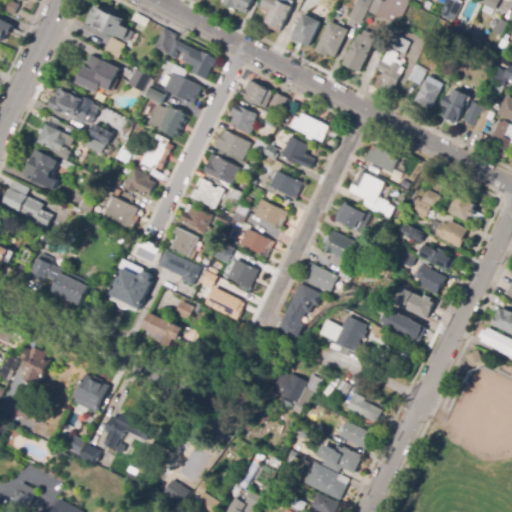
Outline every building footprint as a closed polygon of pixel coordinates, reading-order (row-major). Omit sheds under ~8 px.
[(16,15),(4,10),(9,0),(20,5),(16,15)] [(253,0),(247,14),(237,9),(236,8),(235,10),(224,5),(225,0),(253,0)] [(281,33),(262,24),(267,13),(262,10),(266,0),(291,0),(295,2),(281,33)] [(306,12),(299,9),(303,0),(312,0),(311,1),(316,4),(314,8),(309,5),(306,12)] [(410,0),(400,24),(370,11),(374,0),(410,0)] [(449,0),(452,0),(463,5),(454,22),(442,16),(449,0)] [(492,15),(484,12),(487,7),(484,5),(486,0),(501,0),(496,11),(494,10),(492,15)] [(362,23),(350,18),(358,2),(369,7),(362,23)] [(342,16),(335,13),(340,5),(346,8),(342,16)] [(128,44),(124,42),(125,40),(89,23),(97,6),(106,10),(108,6),(119,11),(117,14),(127,19),(124,25),(134,30),(128,44)] [(147,27),(133,21),(136,14),(150,20),(147,27)] [(311,47),(303,43),(303,44),(293,39),(295,36),(293,36),(304,14),(322,23),(311,47)] [(2,43),(0,41),(0,18),(14,26),(10,35),(7,33),(2,43)] [(336,58),(330,54),(328,57),(316,51),(331,21),(350,31),(336,58)] [(501,36),(495,33),(500,21),(506,24),(501,36)] [(168,54),(155,48),(165,29),(178,35),(168,54)] [(361,73),(345,65),(360,34),(363,36),(365,30),(377,36),(375,42),(376,42),(361,73)] [(406,40),(400,36),(403,31),(409,34),(406,40)] [(391,96),(380,90),(386,80),(383,78),(386,73),(379,69),(383,62),(384,62),(398,35),(412,43),(406,54),(399,51),(398,53),(400,54),(397,59),(404,62),(401,67),(405,69),(391,96)] [(121,55),(107,47),(112,38),(126,45),(121,55)] [(192,66),(183,61),(186,55),(181,53),(178,59),(170,55),(177,40),(192,48),(202,53),(203,51),(217,58),(216,60),(218,60),(214,67),(213,67),(207,80),(192,72),(195,67),(192,66)] [(98,93),(77,83),(85,65),(88,67),(94,56),(121,69),(111,91),(101,86),(98,93)] [(192,104),(165,90),(174,73),(172,72),(176,65),(188,71),(185,78),(192,82),(203,87),(194,105),(192,104)] [(421,85),(410,80),(416,65),(428,70),(421,85)] [(504,87),(491,81),(498,68),(506,72),(504,78),(508,80),(504,87)] [(144,93),(128,84),(136,69),(152,78),(144,93)] [(433,109),(417,101),(426,81),(427,82),(430,76),(439,81),(436,87),(442,90),(433,109)] [(266,108),(241,96),(245,88),(246,89),(251,80),(275,92),(266,108)] [(504,88),(501,95),(499,94),(496,99),(488,95),(491,90),(489,89),(492,82),(504,88)] [(163,105),(148,99),(153,86),(168,93),(163,105)] [(92,125),(86,122),(85,124),(77,120),(78,117),(65,111),(64,113),(51,107),(60,88),(66,91),(68,88),(80,94),(78,97),(84,100),(85,97),(96,102),(94,105),(100,108),(98,113),(99,114),(97,119),(95,119),(92,125)] [(458,123),(456,122),(455,123),(445,118),(446,116),(443,114),(446,108),(441,105),(447,94),(449,95),(453,88),(469,96),(465,104),(467,105),(458,123)] [(283,112),(271,107),(277,93),(289,98),(283,112)] [(474,127),(464,122),(477,94),(487,99),(474,127)] [(511,121),(498,114),(503,102),(504,103),(507,96),(511,98),(511,121)] [(180,138),(149,125),(158,105),(166,108),(167,107),(171,109),(172,108),(190,116),(180,138)] [(252,135),(231,125),(234,118),(232,116),(237,105),(258,115),(256,120),(258,121),(252,135)] [(482,134),(474,130),(484,109),(495,114),(492,120),(489,119),(482,134)] [(323,141),(297,129),(295,134),(285,129),(292,114),(302,119),(303,115),(331,128),(327,136),(326,135),(323,141)] [(275,128),(265,123),(269,115),(280,120),(275,128)] [(511,151),(509,157),(505,156),(487,148),(500,121),(503,123),(504,120),(511,124),(510,125),(511,125),(511,151)] [(109,145),(90,136),(96,124),(115,133),(109,145)] [(68,161),(50,153),(52,149),(38,143),(47,125),(76,138),(71,147),(65,144),(64,147),(69,149),(68,150),(72,152),(68,161)] [(244,161),(218,149),(220,144),(219,143),(219,142),(217,141),(220,135),(222,136),(223,135),(224,135),(226,131),(253,144),(244,161)] [(163,170),(158,167),(156,170),(143,163),(149,152),(147,151),(149,147),(150,148),(158,134),(171,142),(170,144),(175,147),(170,156),(169,156),(167,160),(168,161),(163,170)] [(312,170),(297,163),(295,165),(290,162),(291,160),(282,156),(292,136),(310,146),(307,151),(309,156),(316,160),(312,170)] [(102,155),(85,146),(90,137),(106,146),(102,155)] [(128,163),(118,158),(128,137),(138,142),(128,163)] [(265,152),(256,148),(259,141),(268,145),(265,152)] [(393,173),(366,160),(373,145),(382,149),(384,148),(388,150),(388,153),(400,159),(393,173)] [(276,161),(266,155),(271,146),(279,150),(278,154),(279,154),(276,161)] [(111,157),(106,155),(110,148),(114,150),(111,157)] [(56,189),(49,186),(48,188),(24,176),(37,149),(61,161),(56,172),(55,171),(52,177),(60,181),(56,189)] [(233,186),(205,172),(213,155),(242,169),(240,171),(243,172),(239,181),(236,180),(233,186)] [(253,177),(243,172),(247,165),(257,171),(253,177)] [(151,197),(137,190),(136,193),(126,188),(135,168),(151,176),(150,179),(154,182),(157,184),(151,197)] [(297,199),(271,187),(279,171),(304,184),(297,199)] [(120,195),(106,191),(112,172),(116,174),(115,178),(122,180),(119,190),(122,191),(120,195)] [(389,218),(363,205),(365,200),(351,192),(354,185),(356,186),(362,172),(386,184),(378,200),(394,208),(389,218)] [(402,186),(394,183),(397,174),(406,177),(402,186)] [(217,209),(193,197),(202,179),(213,184),(212,187),(219,190),(220,188),(226,190),(217,209)] [(240,202),(230,197),(234,188),(244,194),(240,202)] [(46,228),(35,222),(20,214),(19,215),(3,207),(12,189),(45,206),(43,210),(52,215),(46,228)] [(436,208),(422,201),(428,189),(442,197),(436,208)] [(471,222),(452,213),(461,195),(464,196),(465,196),(474,200),(472,203),(479,206),(476,212),(479,213),(477,218),(474,217),(471,222)] [(91,213),(81,208),(86,197),(96,202),(91,213)] [(130,228),(106,217),(114,198),(139,209),(137,215),(140,217),(136,226),(132,224),(130,228)] [(282,227),(255,216),(262,201),(291,213),(287,221),(285,220),(282,227)] [(362,233),(335,220),(345,201),(371,215),(362,233)] [(426,218),(414,211),(417,207),(415,205),(417,201),(419,202),(420,201),(432,208),(426,218)] [(240,230),(231,227),(241,203),(251,207),(250,208),(251,209),(245,225),(242,224),(240,230)] [(193,226),(182,220),(186,212),(189,213),(193,207),(213,217),(206,232),(193,226)] [(228,227),(217,222),(221,213),(232,218),(228,227)] [(461,249),(436,236),(443,223),(448,226),(450,221),(469,230),(465,238),(466,239),(461,249)] [(422,242),(409,235),(413,227),(426,234),(422,242)] [(193,260),(172,249),(178,237),(174,235),(178,228),(193,235),(200,238),(194,250),(197,251),(197,253),(207,258),(204,265),(193,260)] [(268,259),(241,245),(249,229),(272,241),(268,248),(272,250),(268,259)] [(347,261),(325,250),(328,244),(324,242),(327,236),(331,238),(334,231),(357,242),(355,246),(357,246),(350,260),(348,259),(347,261)] [(371,246),(359,241),(363,232),(375,237),(371,246)] [(216,251),(206,246),(210,238),(220,243),(216,251)] [(0,240),(20,250),(8,275),(0,271),(0,240)] [(228,263),(216,257),(223,243),(235,250),(228,263)] [(441,267),(425,258),(432,244),(439,248),(438,250),(447,255),(447,256),(450,257),(447,263),(444,261),(441,267)] [(29,266),(18,260),(25,248),(35,253),(29,266)] [(416,255),(411,265),(401,260),(406,250),(416,255)] [(194,287),(193,288),(181,282),(184,277),(159,266),(166,251),(193,264),(202,268),(194,287)] [(82,307),(53,294),(58,282),(50,278),(51,276),(48,274),(46,278),(34,272),(41,255),(55,261),(53,266),(89,282),(87,285),(91,287),(82,307)] [(355,274),(344,269),(330,262),(333,255),(348,262),(349,261),(358,265),(355,274)] [(247,291),(242,288),(241,285),(241,284),(228,278),(237,260),(260,270),(252,288),(251,287),(250,290),(247,291)] [(331,293),(307,281),(314,265),(339,277),(331,293)] [(438,295),(419,286),(422,281),(417,279),(421,271),(419,270),(421,266),(423,267),(423,265),(449,278),(444,288),(442,287),(438,295)] [(141,309),(112,295),(124,269),(153,282),(141,309)] [(350,281),(340,276),(344,269),(354,275),(350,281)] [(208,293),(199,289),(202,282),(207,271),(218,276),(213,287),(212,286),(208,293)] [(300,338),(280,328),(301,284),(324,295),(324,296),(327,297),(325,301),(322,299),(319,306),(315,304),(311,314),(307,313),(303,322),(307,324),(300,338)] [(429,319),(397,304),(404,288),(425,298),(427,295),(434,298),(432,301),(436,303),(429,319)] [(239,319),(212,307),(219,292),(242,303),(240,308),(243,309),(239,319)] [(380,312),(370,307),(375,297),(385,303),(380,312)] [(194,311),(189,321),(176,314),(182,301),(194,307),(195,308),(194,311)] [(511,334),(493,325),(501,308),(505,310),(506,309),(511,312),(511,334)] [(171,346),(158,340),(160,336),(144,328),(151,313),(167,321),(168,319),(176,323),(175,325),(184,329),(179,341),(174,339),(171,346)] [(417,341),(397,332),(397,331),(390,328),(396,314),(424,326),(417,341)] [(353,350),(337,342),(338,340),(327,335),(332,325),(343,330),(349,316),(368,325),(362,338),(359,337),(353,350)] [(0,320),(11,325),(6,341),(0,338),(0,320)] [(383,335),(377,332),(380,327),(386,331),(383,335)] [(511,357),(500,352),(501,351),(482,342),(483,339),(480,337),(484,330),(487,331),(488,328),(511,339),(511,357)] [(24,344),(17,341),(20,335),(27,339),(24,344)] [(41,387),(25,381),(28,373),(23,371),(26,361),(22,360),(26,348),(33,350),(34,347),(48,352),(46,358),(52,360),(47,372),(48,372),(48,374),(46,378),(44,377),(41,387)] [(471,368),(466,355),(479,351),(483,363),(471,368)] [(7,381),(0,377),(0,367),(1,368),(2,366),(4,367),(5,366),(3,365),(7,355),(19,361),(14,371),(12,370),(7,381)] [(301,415),(297,413),(298,412),(294,410),(297,403),(285,397),(284,400),(272,394),(283,373),(290,377),(292,374),(309,382),(306,388),(314,392),(308,404),(306,403),(301,415)] [(97,413),(74,402),(86,375),(94,378),(95,377),(104,381),(103,383),(111,387),(101,409),(99,409),(97,413)] [(346,397),(340,394),(345,382),(352,386),(346,397)] [(378,424),(348,409),(351,405),(348,403),(347,405),(344,404),(350,391),(356,394),(356,393),(366,398),(365,401),(384,411),(383,413),(385,414),(383,418),(381,417),(378,424)] [(27,419),(14,414),(20,401),(32,406),(27,419)] [(121,452),(117,449),(117,451),(105,444),(110,434),(106,431),(114,416),(120,419),(124,413),(152,427),(146,440),(128,430),(123,441),(122,440),(120,443),(124,445),(121,452)] [(365,449),(341,438),(342,436),(336,433),(338,428),(343,430),(347,421),(373,434),(370,439),(373,440),(369,449),(366,447),(365,449)] [(0,443),(0,427),(2,423),(8,427),(0,443)] [(249,443),(239,435),(246,426),(256,434),(249,443)] [(322,446),(320,445),(319,446),(310,442),(314,434),(323,438),(323,439),(325,440),(322,446)] [(81,454),(65,447),(70,435),(86,442),(81,454)] [(95,464),(83,458),(89,446),(101,451),(95,464)] [(351,478),(324,465),(327,459),(332,461),(340,446),(362,457),(357,468),(358,468),(356,472),(355,471),(354,473),(353,473),(351,478)] [(258,451),(264,454),(249,481),(243,478),(258,451)] [(296,459),(289,455),(292,451),(298,454),(296,459)] [(324,462),(313,457),(315,453),(319,454),(320,451),(328,455),(324,462)] [(309,465),(302,461),(305,457),(311,460),(309,465)] [(341,500),(339,499),(338,500),(305,483),(310,474),(318,479),(324,467),(339,475),(337,480),(348,486),(341,500)] [(164,495),(173,481),(193,494),(184,507),(164,495)] [(26,511),(14,511),(10,510),(23,484),(38,491),(26,511)] [(217,511),(201,511),(196,508),(206,493),(223,504),(217,511)] [(336,511),(320,511),(312,508),(319,493),(340,504),(336,511)] [(254,511),(246,511),(245,511),(249,504),(246,502),(251,494),(262,500),(254,511)] [(227,511),(236,498),(247,505),(242,511),(227,511)] [(303,511),(291,506),(295,498),(307,504),(303,511)] [(53,511),(61,499),(83,511),(53,511)]
